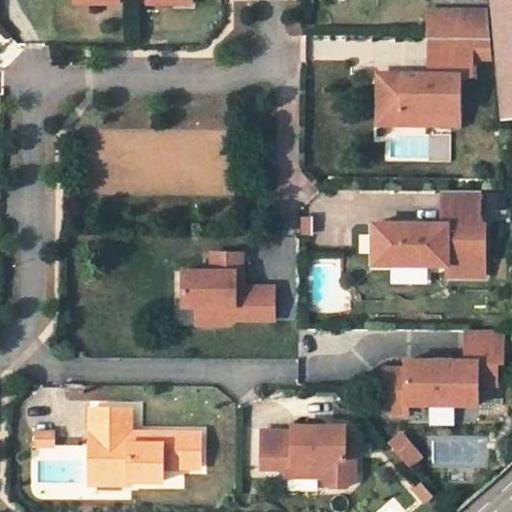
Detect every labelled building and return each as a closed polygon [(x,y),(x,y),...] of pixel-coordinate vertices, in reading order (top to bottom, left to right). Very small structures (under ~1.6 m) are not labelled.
[(511,121),(511,0),(494,0),(501,73),(508,121),(511,121)] [(494,38),(491,11),(432,11),(432,38),(434,38),(494,38)] [(496,59),(494,38),(434,38),(434,75),(423,74),(423,79),(383,79),(382,112),(395,125),(407,113),(441,112),(441,125),(464,125),(465,76),(477,76),(477,59),(496,59)] [(382,124),(395,125),(382,112),(382,124)] [(407,113),(395,125),(441,125),(441,112),(407,113)] [(406,224),(375,223),(375,265),(450,265),(449,276),(485,276),(487,224),(482,224),(483,191),(445,191),(444,224),(421,224),(421,228),(406,228),(406,224)] [(236,319),(275,319),(275,287),(243,286),(244,253),(213,252),(213,270),(184,270),(184,305),(197,305),(207,305),(207,323),(231,324),(236,319)] [(207,305),(197,305),(197,323),(207,323),(207,305)] [(388,412),(406,413),(406,406),(477,407),(477,386),(496,386),(496,363),(502,363),(503,330),(466,330),(465,361),(406,361),(406,369),(384,369),(384,408),(388,412)] [(428,420),(428,406),(409,406),(409,420),(428,420)] [(201,467),(201,432),(163,431),(163,442),(132,442),(132,408),(91,408),(91,483),(132,484),(132,480),(164,480),(164,466),(201,467)] [(294,431),(263,432),(263,469),(280,469),(290,469),(294,465),(308,465),(308,477),(322,477),(332,486),(348,487),(357,477),(357,436),(347,426),(334,426),(334,431),(321,432),(316,426),(294,426),(294,431)] [(53,430),(38,430),(38,444),(53,444),(53,430)] [(397,452),(408,442),(401,435),(390,445),(397,452)] [(421,458),(408,442),(397,452),(409,467),(421,458)] [(290,469),(280,469),(289,477),(308,477),(308,465),(294,465),(290,469)] [(286,479),(287,490),(317,489),(316,477),(286,479)] [(423,483),(415,490),(425,501),(433,494),(423,483)]
